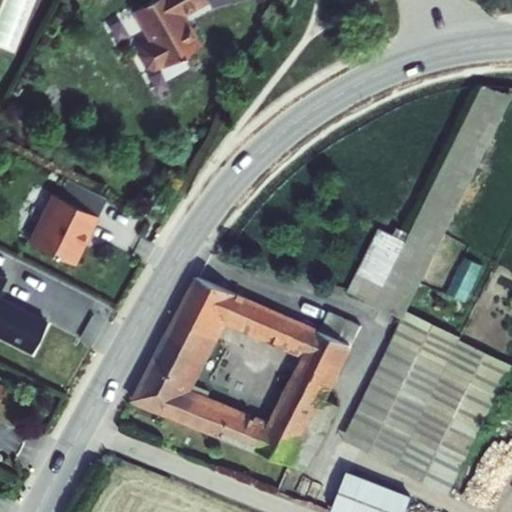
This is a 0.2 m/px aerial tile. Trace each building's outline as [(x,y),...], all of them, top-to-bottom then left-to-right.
[(171,10),(190,0),(130,0),(123,4),(134,24),(136,23),(142,35),(131,41),(129,48),(135,60),(143,62),(153,57),(155,60),(190,42),(181,24),(178,22),(171,10)] [(509,100),(484,87),(411,235),(378,303),(402,316),(509,100)] [(24,231),(66,253),(81,224),(84,225),(93,207),(51,185),(36,214),(33,213),(24,231)] [(393,235),(379,228),(348,289),(378,303),(411,235),(396,228),(393,235)] [(469,254),(451,290),(470,299),(487,263),(469,254)] [(138,398),(290,470),(361,326),(330,310),(319,332),(203,275),(189,300),(233,322),(306,358),(272,428),(199,392),(225,339),(180,318),(138,398)] [(0,331),(25,344),(39,313),(0,292),(0,331)] [(233,322),(189,300),(180,318),(225,339),(233,322)] [(349,470),(333,510),(338,511),(405,511),(412,494),(349,470)] [(407,510),(406,511),(432,511),(420,503),(407,510)]
